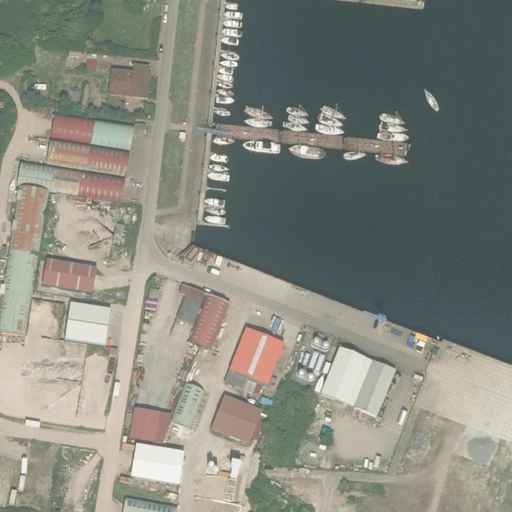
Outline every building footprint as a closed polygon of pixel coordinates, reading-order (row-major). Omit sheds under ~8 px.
[(149,67),(133,66),(132,72),(110,70),(108,96),(149,100),(151,74),(148,74),(148,71),(149,67)] [(55,114),(51,139),(130,151),(133,126),(55,114)] [(129,153),(50,141),(46,164),(125,177),(129,153)] [(125,178),(21,162),(17,186),(121,202),(124,184),(125,178)] [(46,192),(16,188),(0,306),(0,331),(28,335),(46,192)] [(125,238),(127,224),(119,223),(117,236),(125,238)] [(97,269),(48,261),(44,286),(93,293),(97,269)] [(152,289),(153,297),(161,296),(161,289),(152,289)] [(190,289),(177,321),(192,327),(205,295),(190,289)] [(229,304),(207,296),(188,344),(209,352),(229,304)] [(158,313),(160,300),(149,298),(146,311),(158,313)] [(283,346),(246,331),(225,384),(244,392),(248,381),(266,388),(283,346)] [(164,348),(172,344),(169,340),(162,344),(164,348)] [(112,347),(112,355),(120,356),(120,348),(112,347)] [(321,396),(354,409),(372,363),(339,350),(321,396)] [(372,363),(354,409),(377,418),(395,372),(372,363)] [(185,384),(170,420),(189,428),(204,392),(185,384)] [(264,413),(225,398),(212,431),(252,446),(264,413)] [(161,414),(134,409),(128,437),(156,443),(161,414)] [(146,482),(143,501),(176,508),(185,455),(132,446),(126,478),(146,482)] [(220,474),(214,481),(220,488),(227,481),(220,474)] [(143,501),(121,497),(117,511),(175,511),(176,508),(143,501)]
